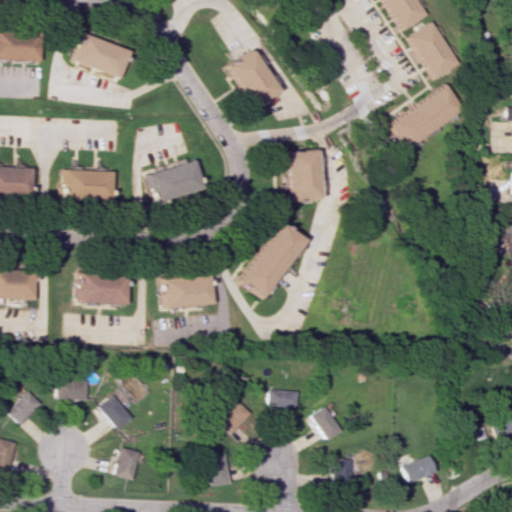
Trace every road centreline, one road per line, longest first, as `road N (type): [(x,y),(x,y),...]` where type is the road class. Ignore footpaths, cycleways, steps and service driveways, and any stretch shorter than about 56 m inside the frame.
road 1 (residential): [(0,229),(197,234),(219,218),(236,185),(226,142)]
road 2 (residential): [(284,511),(0,497)]
road 3 (residential): [(284,511),(434,508),(511,466)]
road 4 (residential): [(116,0),(144,16),(226,142)]
